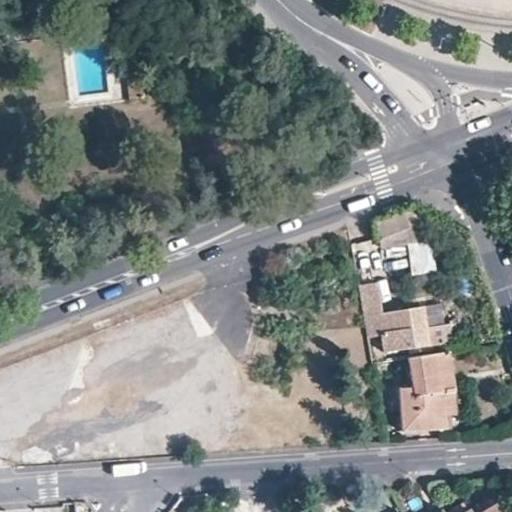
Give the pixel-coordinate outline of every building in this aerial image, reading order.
[(128,98),(143,96),(139,73),(126,74),(128,98)] [(430,272),(424,217),(400,220),(398,204),(370,216),(374,248),(403,245),(407,275),(430,272)] [(376,284),(356,286),(366,336),(377,334),(380,349),(425,342),(420,309),(381,315),(376,284)] [(445,322),(428,325),(430,344),(448,341),(445,322)] [(446,350),(406,357),(411,387),(397,387),(401,429),(443,427),(442,412),(453,411),(446,350)] [(469,511),(467,507),(458,511),(498,511),(493,502),(475,511),(469,511)]
